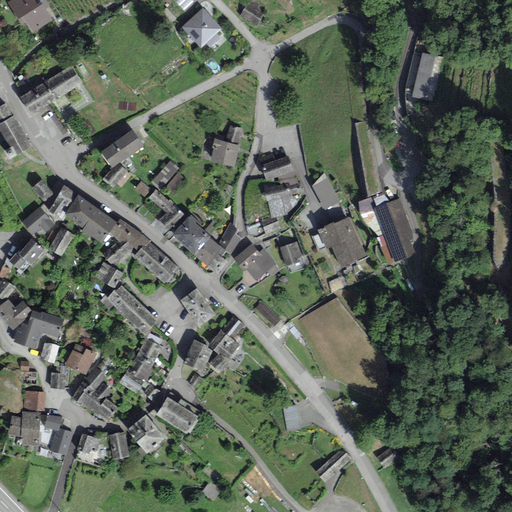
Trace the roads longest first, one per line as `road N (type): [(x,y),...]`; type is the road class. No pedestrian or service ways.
road 1 (residential): [(209,287),(304,384),(387,511)]
road 2 (residential): [(260,59),(260,140),(241,189),(243,243),(209,287)]
road 3 (residential): [(57,167),(260,59)]
road 4 (residential): [(303,511),(247,442),(174,385)]
road 5 (residential): [(57,167),(193,273)]
road 6 (residential): [(174,385),(183,333),(169,302),(193,273)]
road 7 (residential): [(0,332),(80,424)]
